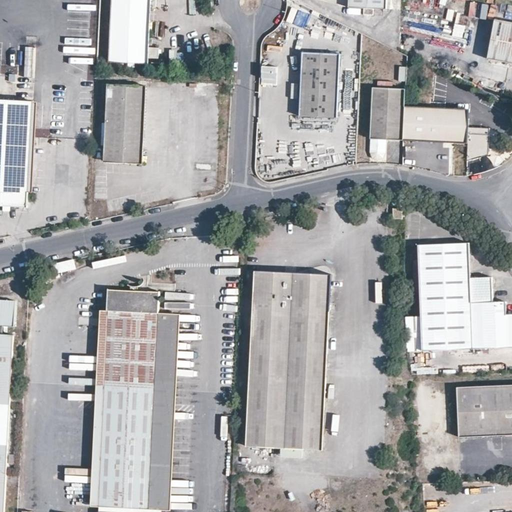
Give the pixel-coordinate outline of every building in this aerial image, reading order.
[(113,0),(111,62),(149,64),(152,0),(113,0)] [(351,0),(351,7),(388,9),(387,0),(351,0)] [(470,4),(468,17),(492,20),(494,8),(470,4)] [(511,62),(511,22),(497,20),(491,59),(511,62)] [(27,47),(25,78),(33,78),(34,48),(27,47)] [(341,54),(304,53),(302,116),(338,117),(341,54)] [(277,85),(278,66),(262,66),(262,84),(277,85)] [(148,86),(110,85),(106,162),(144,164),(148,86)] [(409,89),(376,87),(373,138),(389,139),(406,140),(408,106),(409,89)] [(29,191),(34,102),(0,100),(0,205),(5,206),(5,210),(10,210),(10,206),(28,207),(29,191)] [(470,109),(408,106),(406,140),(468,143),(469,127),(470,109)] [(511,125),(502,118),(493,130),(511,145),(511,125)] [(469,127),(468,143),(467,160),(489,155),(490,128),(469,127)] [(389,139),(373,138),(372,150),(373,153),(374,155),(378,158),(382,158),(385,156),(387,153),(388,151),(389,139)] [(404,209),(394,209),(394,218),(404,218),(404,209)] [(409,318),(411,352),(511,346),(511,315),(508,315),(507,303),(495,303),(493,278),(472,279),(470,243),(420,246),(423,317),(409,318)] [(256,272),(255,288),(251,375),(248,446),(324,449),(325,415),(329,337),(332,276),(256,272)] [(160,314),(160,292),(110,291),(109,311),(106,358),(99,507),(161,509),(168,510),(175,314),(160,314)] [(0,511),(4,511),(8,452),(14,354),(15,336),(4,335),(4,327),(15,327),(17,302),(0,300),(0,511)] [(92,507),(99,507),(106,358),(109,311),(102,311),(98,401),(92,507)] [(181,314),(175,314),(168,510),(175,510),(181,314)] [(511,385),(458,388),(460,437),(511,434),(511,385)]
